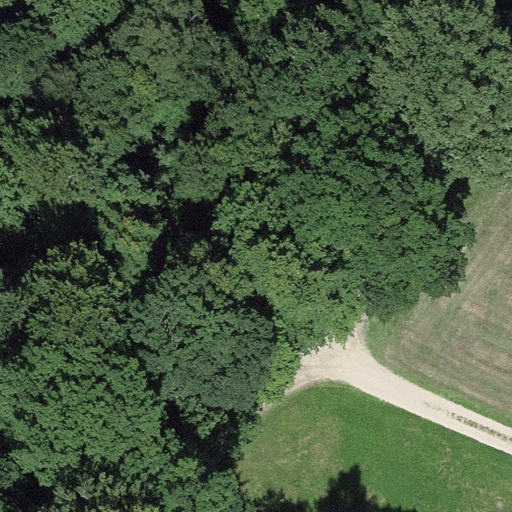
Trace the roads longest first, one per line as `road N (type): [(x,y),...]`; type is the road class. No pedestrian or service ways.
road 1 (track): [(511,37),(298,344),(153,511)]
road 2 (track): [(511,440),(298,344)]
